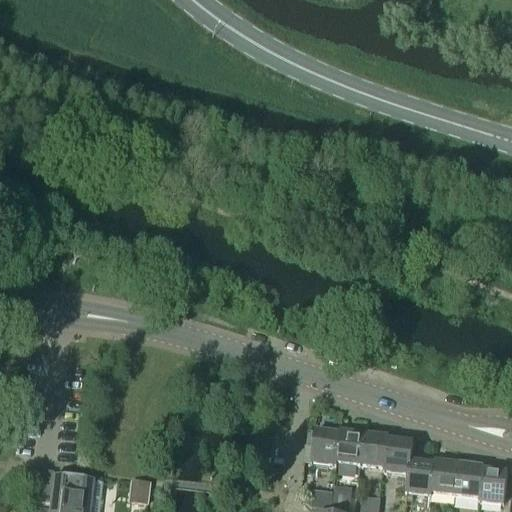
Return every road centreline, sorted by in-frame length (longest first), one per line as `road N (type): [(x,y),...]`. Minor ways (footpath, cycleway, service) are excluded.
road 1 (tertiary): [(0,315),(139,323),(511,439)]
road 2 (secondary): [(511,142),(307,72),(191,0)]
